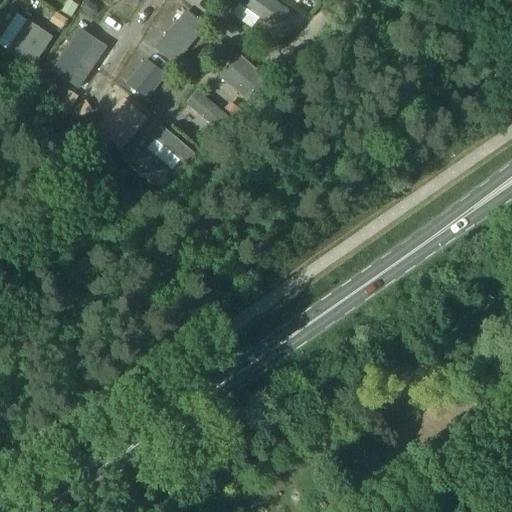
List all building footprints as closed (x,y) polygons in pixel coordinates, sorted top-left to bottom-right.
[(72,18),(79,6),(68,0),(62,12),(72,18)] [(267,22),(270,19),(280,26),(290,12),(273,0),(236,0),(267,22)] [(85,3),(82,8),(84,12),(91,16),(96,16),(98,12),(96,6),(89,2),(85,3)] [(175,66),(206,27),(186,11),(155,49),(175,66)] [(67,21),(56,13),(49,22),(61,30),(67,21)] [(32,69),(52,37),(27,21),(6,53),(32,69)] [(110,44),(85,27),(59,67),(83,84),(110,44)] [(248,102),(268,80),(239,55),(220,77),(248,102)] [(146,59),(126,87),(146,104),(168,75),(146,59)] [(198,91),(188,104),(221,131),(231,118),(198,91)] [(69,92),(61,104),(71,109),(78,97),(69,92)] [(120,150),(146,119),(124,100),(98,130),(120,150)] [(86,101),(74,109),(79,118),(92,111),(86,101)] [(240,111),(230,102),(224,109),(235,118),(240,111)] [(195,154),(163,127),(153,138),(186,165),(195,154)] [(153,187),(167,185),(166,172),(161,173),(139,175),(138,175),(142,179),(143,179),(153,187)]
